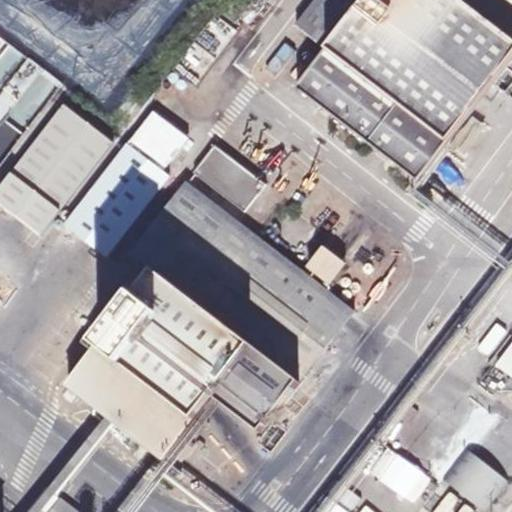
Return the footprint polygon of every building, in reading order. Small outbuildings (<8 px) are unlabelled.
[(316,0),(295,27),(327,51),(366,0),(316,0)] [(298,90),(420,183),(511,62),(511,0),(366,0),(327,51),(298,90)] [(65,105),(0,190),(0,205),(42,237),(114,143),(65,105)] [(130,145),(66,227),(107,259),(171,177),(130,145)] [(356,313),(188,182),(129,257),(152,275),(66,386),(164,462),(214,398),(261,435),(356,313)] [(324,247),(308,268),(331,286),(348,265),(324,247)] [(511,378),(511,344),(496,366),(511,378)] [(413,505),(432,480),(387,446),(368,471),(413,505)] [(466,450),(443,481),(485,511),(509,481),(466,450)] [(204,460),(198,469),(221,484),(227,475),(204,460)] [(500,511),(511,511),(511,481),(494,508),(500,511)] [(448,492),(433,511),(475,511),(476,511),(448,492)] [(48,511),(77,511),(63,498),(48,511)]
